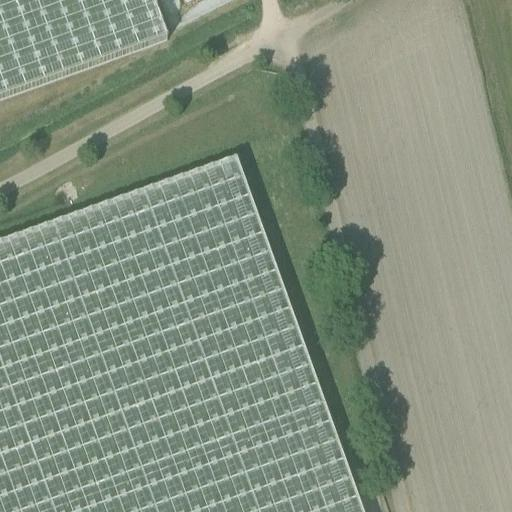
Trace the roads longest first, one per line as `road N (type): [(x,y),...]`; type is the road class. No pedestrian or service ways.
road 1 (unclassified): [(401,511),(302,89),(281,37)]
road 2 (unclassified): [(0,191),(281,37)]
